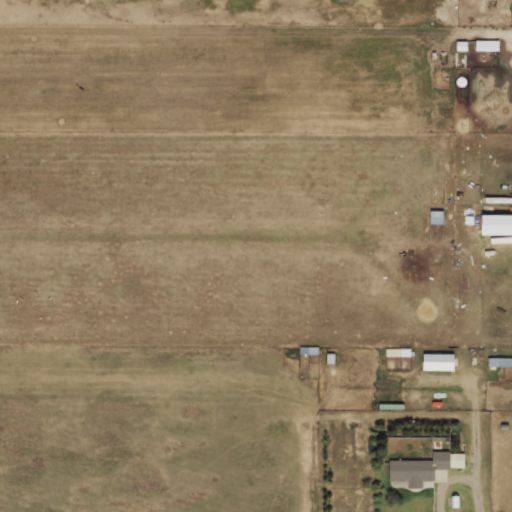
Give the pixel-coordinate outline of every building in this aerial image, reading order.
[(426,224),(439,224),(440,210),(427,210),(426,224)] [(511,214),(476,215),(476,235),(511,234),(511,214)] [(401,355),(400,348),(384,349),(384,356),(401,355)] [(419,369),(449,370),(450,354),(419,353),(419,369)] [(387,461),(387,480),(405,480),(405,487),(420,487),(420,481),(432,480),(431,469),(448,469),(448,467),(462,467),(461,453),(448,453),(448,451),(429,451),(430,460),(387,461)]
